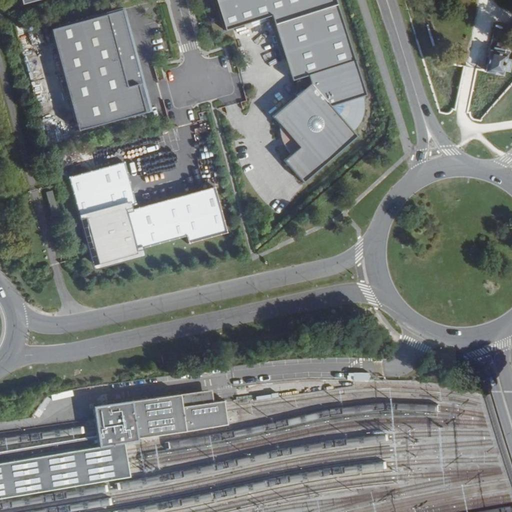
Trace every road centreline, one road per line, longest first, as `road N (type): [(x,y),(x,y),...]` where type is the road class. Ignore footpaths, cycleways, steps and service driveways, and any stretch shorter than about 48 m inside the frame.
road 1 (secondary): [(1,360),(329,298),(389,297)]
road 2 (secondary): [(378,239),(292,280),(76,324),(46,324),(12,310)]
road 3 (secondary): [(425,116),(387,0)]
